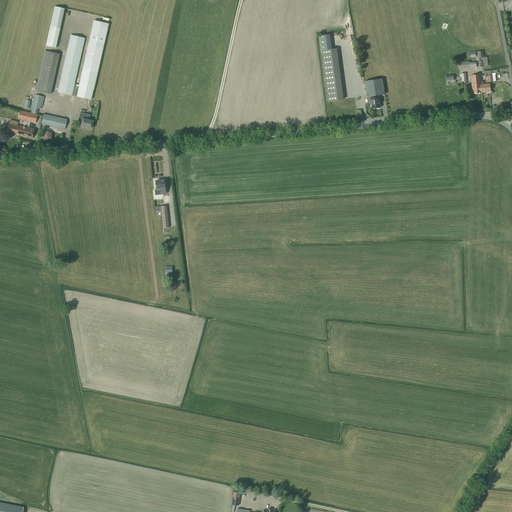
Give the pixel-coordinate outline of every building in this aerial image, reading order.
[(50,26),(45,46),(55,48),(59,29),(64,9),(54,7),(50,26)] [(444,31),(449,19),(444,16),(439,28),(444,31)] [(76,97),(90,100),(108,25),(94,22),(79,86),(74,85),(84,39),(70,36),(57,93),(71,96),(71,95),(76,97)] [(59,54),(44,51),(35,91),(50,95),(59,54)] [(483,52),(475,52),(476,58),(478,58),(479,67),(488,66),(487,57),(484,58),(483,52)] [(328,102),(344,100),(337,53),(322,55),(328,102)] [(471,76),(473,94),(481,93),(481,87),(481,86),(481,85),(480,75),(471,76)] [(384,95),(382,80),(364,82),(366,97),(384,95)] [(493,84),(481,85),(481,86),(481,87),(481,93),(494,92),(493,84)] [(31,113),(37,115),(38,109),(40,110),(41,107),(42,107),(44,97),(35,95),(31,113)] [(372,109),(380,108),(379,97),(371,98),(372,109)] [(37,115),(31,113),(19,111),(17,120),(35,124),(37,115)] [(89,129),(90,129),(91,129),(93,121),(88,120),(89,115),(80,113),(78,119),(82,120),(80,126),(86,128),(87,129),(89,129)] [(63,119),(53,116),(43,114),(41,125),(61,129),(63,119)] [(15,135),(31,139),(34,129),(9,123),(7,132),(12,133),(12,134),(15,135)] [(51,134),(47,131),(43,133),(42,138),(46,141),(51,139),(51,134)] [(156,181),(156,185),(155,185),(156,186),(156,189),(155,189),(155,193),(162,193),(162,194),(166,194),(164,180),(156,181)] [(166,206),(161,206),(163,228),(169,228),(166,206)] [(238,506),(240,493),(234,492),(232,505),(238,506)] [(0,502),(0,511),(21,511),(23,507),(0,502)]
